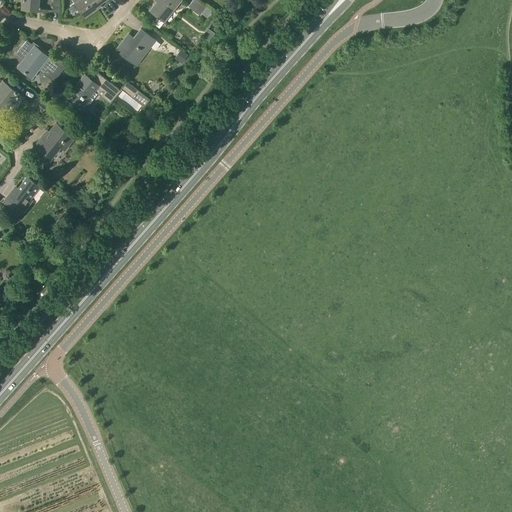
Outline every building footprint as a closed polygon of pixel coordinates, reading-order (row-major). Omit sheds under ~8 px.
[(22,0),(22,8),(36,9),(37,0),(22,0)] [(53,0),(53,11),(61,11),(60,0),(53,0)] [(72,0),(85,17),(97,9),(95,7),(105,0),(72,0)] [(170,15),(181,0),(157,0),(150,10),(164,21),(169,14),(170,15)] [(206,6),(198,0),(193,0),(189,6),(200,15),(206,6)] [(141,29),(134,38),(128,34),(116,49),(131,61),(140,49),(146,53),(155,40),(141,29)] [(49,57),(27,40),(17,53),(26,60),(19,68),(30,76),(36,68),(54,81),(66,66),(51,55),(49,57)] [(183,52),(182,51),(177,60),(182,63),(188,55),(183,52)] [(107,92),(103,97),(111,103),(121,90),(99,73),(93,80),(85,74),(67,97),(83,110),(90,102),(87,100),(99,85),(107,92)] [(15,107),(24,97),(3,80),(0,84),(0,113),(9,102),(15,107)] [(150,100),(147,98),(127,82),(122,89),(145,107),(150,100)] [(42,113),(49,104),(37,95),(31,104),(42,113)] [(75,137),(74,137),(56,122),(44,139),(41,137),(36,144),(52,157),(64,141),(68,145),(75,137)] [(45,192),(39,187),(40,186),(28,176),(15,192),(13,190),(3,201),(21,215),(33,200),(31,198),(32,197),(37,201),(45,192)]
